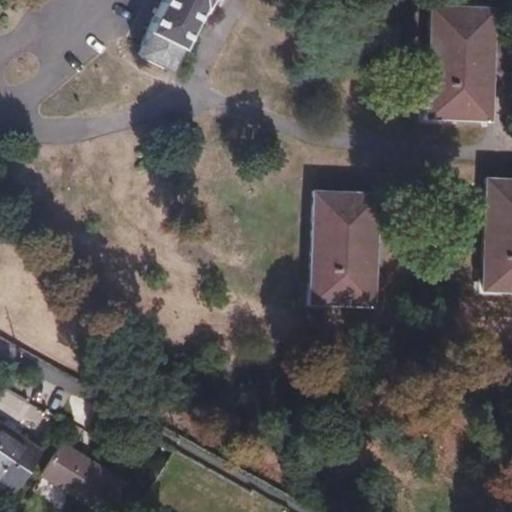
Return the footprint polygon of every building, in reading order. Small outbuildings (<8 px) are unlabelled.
[(205,0),(163,0),(137,53),(170,70),(205,0)] [(426,116),(487,118),(492,9),(431,7),(426,116)] [(511,178),(486,177),(483,287),(511,288),(511,178)] [(315,192),(309,300),(370,303),(375,195),(315,192)] [(0,481),(14,491),(41,450),(0,423),(0,481)] [(61,442),(41,473),(101,511),(107,511),(125,482),(61,442)] [(14,491),(0,481),(0,488),(10,495),(14,491)]
